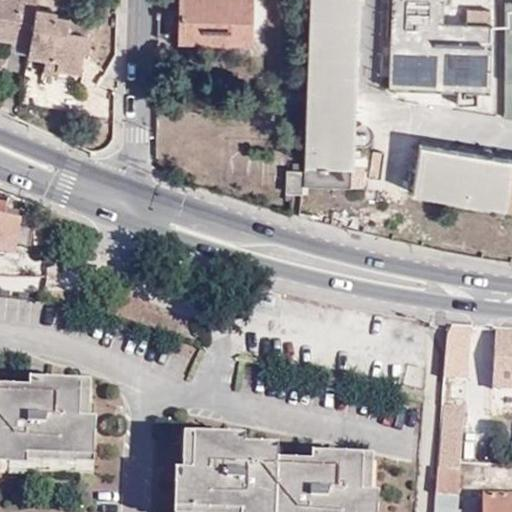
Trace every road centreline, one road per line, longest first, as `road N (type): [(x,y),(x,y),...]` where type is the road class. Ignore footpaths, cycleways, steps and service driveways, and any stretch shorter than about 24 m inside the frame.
road 1 (primary): [(122,221),(222,256),(430,301),(511,310)]
road 2 (primary): [(511,283),(317,246),(127,185)]
road 3 (residential): [(137,0),(127,185)]
road 4 (primary): [(127,185),(0,135)]
road 5 (primary): [(0,172),(122,221)]
